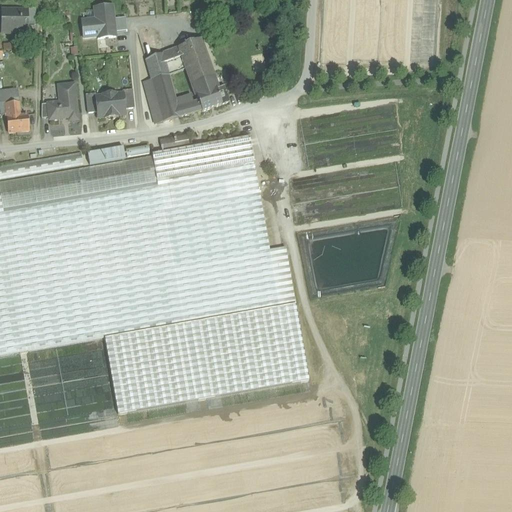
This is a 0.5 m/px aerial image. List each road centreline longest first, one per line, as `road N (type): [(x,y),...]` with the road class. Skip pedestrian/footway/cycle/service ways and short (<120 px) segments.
road 1 (primary): [(387,511),(488,0)]
road 2 (track): [(0,363),(318,305),(338,325),(358,458)]
road 3 (residential): [(146,130),(305,92),(314,0)]
road 4 (residential): [(0,151),(146,130)]
